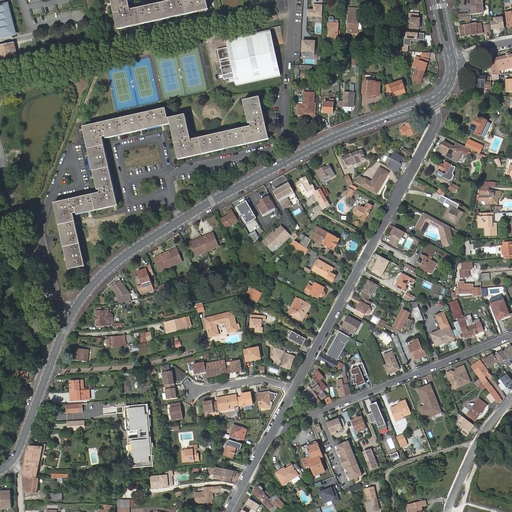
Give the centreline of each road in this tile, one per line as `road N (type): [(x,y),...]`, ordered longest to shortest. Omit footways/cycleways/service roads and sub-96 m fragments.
road 1 (tertiary): [(11,461),(68,320),(110,267),(260,174),(430,100)]
road 2 (residential): [(294,390),(436,125),(430,100)]
road 3 (residential): [(511,335),(318,414)]
road 4 (residential): [(448,511),(477,444),(511,397)]
